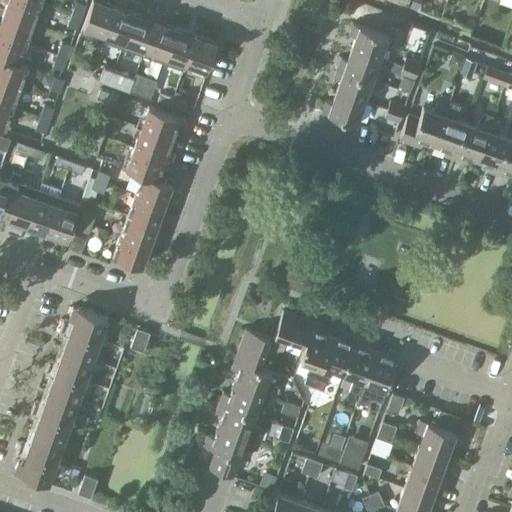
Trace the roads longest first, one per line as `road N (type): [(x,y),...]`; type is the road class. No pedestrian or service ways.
road 1 (residential): [(231,112),(164,292),(147,302),(127,300),(36,265)]
road 2 (residential): [(511,219),(231,112)]
road 3 (residential): [(467,511),(511,389)]
